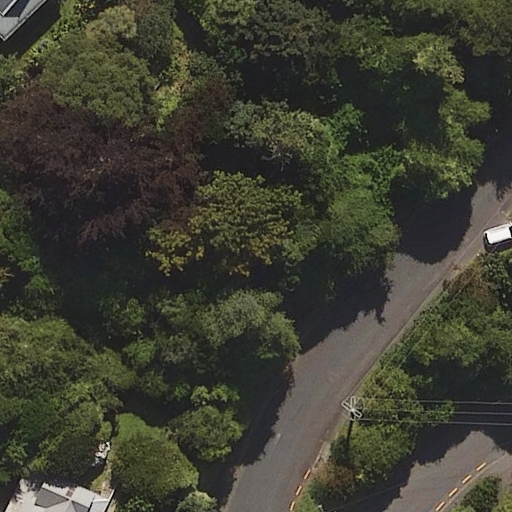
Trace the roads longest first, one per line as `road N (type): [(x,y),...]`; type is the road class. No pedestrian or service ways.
road 1 (unclassified): [(511,134),(343,339),(282,440),(253,511)]
road 2 (unclassified): [(395,511),(437,463),(511,414)]
